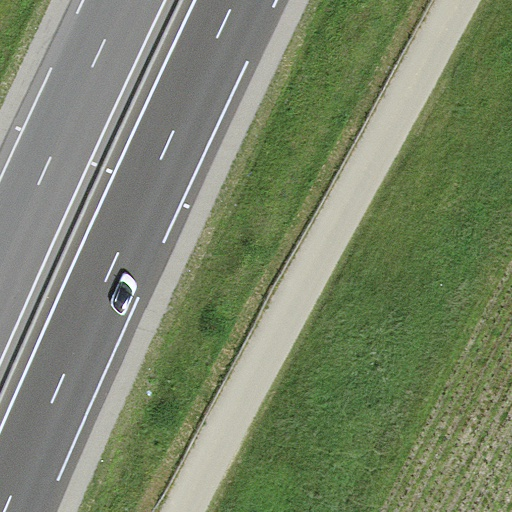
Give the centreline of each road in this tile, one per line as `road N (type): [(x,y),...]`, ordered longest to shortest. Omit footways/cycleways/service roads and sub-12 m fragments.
road 1 (unclassified): [(463,0),(186,511)]
road 2 (trunk): [(18,511),(249,0)]
road 3 (trunk): [(119,0),(0,259)]
